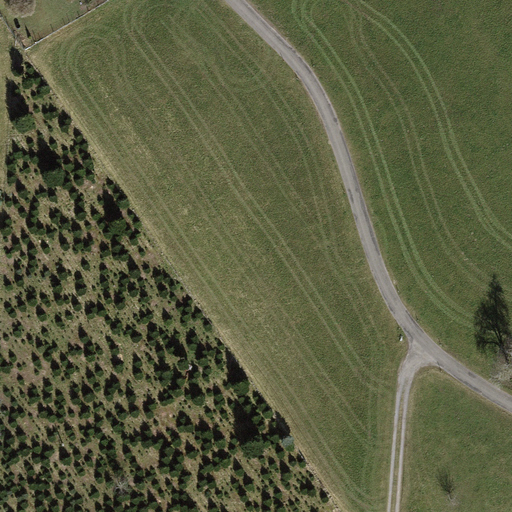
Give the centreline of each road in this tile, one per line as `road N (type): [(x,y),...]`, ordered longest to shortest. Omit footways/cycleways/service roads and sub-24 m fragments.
road 1 (unclassified): [(235,0),(306,76),(329,116),(397,307),(427,350),(511,404)]
road 2 (track): [(392,511),(404,377),(427,350)]
